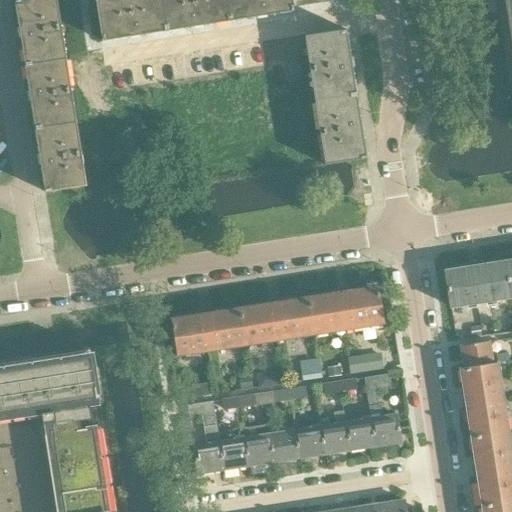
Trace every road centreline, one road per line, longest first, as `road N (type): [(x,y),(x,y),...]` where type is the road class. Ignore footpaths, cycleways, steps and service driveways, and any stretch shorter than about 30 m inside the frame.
road 1 (residential): [(38,291),(403,232)]
road 2 (residential): [(112,57),(393,14)]
road 3 (residential): [(0,37),(38,291)]
road 4 (residential): [(441,474),(403,232)]
road 5 (residential): [(205,511),(441,474)]
road 6 (residential): [(403,232),(391,152),(393,14)]
